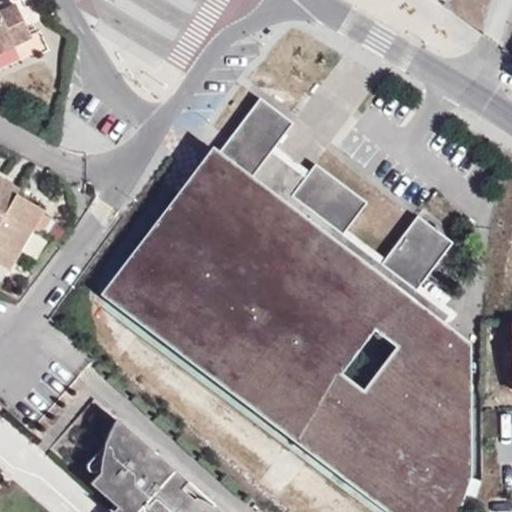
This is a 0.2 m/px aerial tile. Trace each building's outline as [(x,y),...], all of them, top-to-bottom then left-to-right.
[(0,48),(9,44),(10,46),(27,37),(11,5),(0,10),(0,48)] [(217,156),(118,287),(130,296),(121,309),(144,326),(154,314),(174,330),(165,342),(232,393),(242,381),(263,396),(253,409),(276,427),(286,414),(351,463),(347,469),(385,498),(389,492),(415,511),(454,511),(457,503),(466,477),(467,474),(465,394),(440,375),(464,344),(442,327),(438,325),(448,312),(415,287),(418,283),(451,240),(431,224),(415,213),(383,256),(380,260),(342,231),(345,227),(365,200),(314,161),(307,169),(305,173),(271,148),(274,143),(291,121),(258,95),(214,154),(217,156)] [(307,169),(274,143),(271,148),(305,173),(307,169)] [(118,287),(217,156),(214,154),(207,149),(99,292),(121,309),(130,296),(118,287)] [(0,265),(7,269),(41,204),(18,192),(21,186),(0,175),(0,265)] [(383,256),(345,227),(342,231),(380,260),(383,256)] [(22,248),(35,256),(46,238),(33,230),(22,248)] [(455,310),(418,283),(415,287),(448,312),(438,325),(442,327),(455,310)] [(154,314),(144,326),(165,342),(174,330),(154,314)] [(465,394),(464,344),(440,375),(465,394)] [(242,381),(232,393),(253,409),(263,396),(242,381)] [(286,414),(276,427),(389,511),(415,511),(389,492),(385,498),(347,469),(351,463),(286,414)] [(218,511),(107,416),(96,442),(102,446),(101,460),(83,480),(109,503),(105,509),(108,511),(218,511)]
